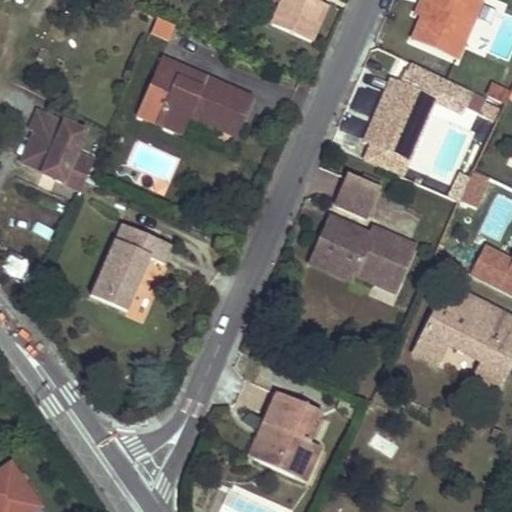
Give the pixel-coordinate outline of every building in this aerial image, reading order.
[(283,0),(273,26),(310,43),(327,4),(320,2),(316,0),(283,0)] [(428,0),(429,0),(421,19),(411,41),(455,60),(480,2),(478,1),(478,0),(428,0)] [(420,0),(414,16),(421,19),(429,0),(428,0),(420,0)] [(169,43),(174,28),(156,22),(150,36),(169,43)] [(205,78),(160,58),(135,116),(179,135),(186,120),(192,107),(207,114),(203,123),(213,127),(234,136),(251,97),(216,82),(210,95),(199,90),(205,78)] [(216,82),(205,78),(199,90),(210,95),(216,82)] [(436,98),(394,79),(384,102),(392,105),(373,146),(408,161),(436,98)] [(508,91),(494,85),(488,98),(502,104),(508,91)] [(392,105),(384,102),(365,142),(373,146),(392,105)] [(499,109),(484,102),(478,113),(493,121),(499,109)] [(207,114),(192,107),(186,120),(212,131),(213,127),(203,123),(207,114)] [(53,180),(80,191),(90,169),(71,160),(75,152),(84,133),(37,112),(29,130),(34,132),(39,134),(28,159),(57,171),(53,180)] [(41,174),(53,180),(57,171),(28,159),(39,134),(34,132),(21,161),(42,171),(41,174)] [(93,160),(75,152),(71,160),(90,169),(93,160)] [(377,189),(348,176),(336,203),(366,216),(377,189)] [(359,232),(329,218),(312,257),(353,275),(372,283),(377,272),(398,281),(413,247),(372,229),(369,236),(365,246),(355,241),(359,232)] [(168,247),(119,225),(87,298),(124,313),(146,261),(159,266),(168,247)] [(369,236),(359,232),(355,241),(365,246),(369,236)] [(350,282),(353,275),(312,257),(309,264),(350,282)] [(393,292),(398,281),(377,272),(372,283),(393,292)] [(511,370),(511,323),(455,299),(447,319),(438,315),(416,363),(439,373),(449,350),(486,367),(509,377),(511,370)] [(502,394),(509,377),(486,367),(478,384),(502,394)] [(266,427),(250,462),(301,485),(317,449),(305,444),(319,413),(274,394),(260,425),(266,427)] [(266,427),(260,425),(245,459),(250,462),(266,427)] [(397,448),(376,434),(370,445),(390,458),(397,448)] [(0,468),(0,511),(31,511),(40,506),(9,462),(0,468)] [(364,479),(358,475),(352,484),(359,489),(364,479)]
